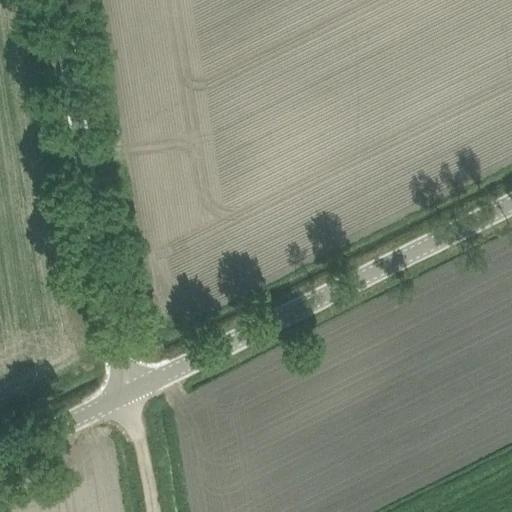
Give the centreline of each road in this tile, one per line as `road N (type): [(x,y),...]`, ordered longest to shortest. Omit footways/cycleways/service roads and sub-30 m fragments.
road 1 (unclassified): [(134,392),(511,206)]
road 2 (unclassified): [(134,392),(63,0)]
road 3 (unclassified): [(0,459),(134,392)]
road 4 (track): [(153,511),(134,392)]
